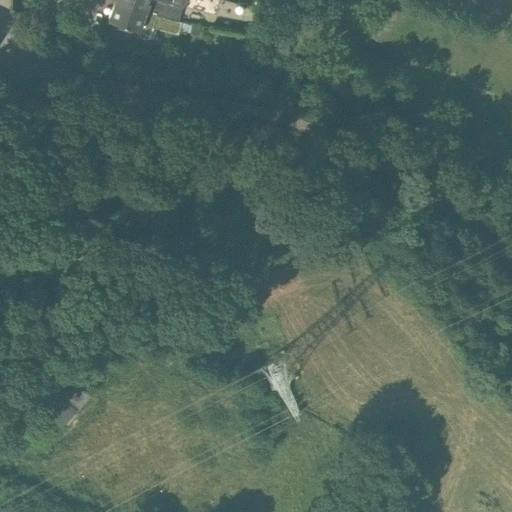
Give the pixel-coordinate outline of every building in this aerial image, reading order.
[(178,27),(180,22),(146,13),(150,0),(114,0),(112,10),(145,20),(178,27)] [(267,12),(270,0),(259,0),(257,8),(267,12)] [(177,34),(178,27),(145,20),(112,10),(108,22),(114,24),(110,34),(134,42),(136,36),(148,40),(152,28),(177,34)] [(275,41),(277,28),(266,27),(264,39),(275,41)] [(66,377),(50,366),(35,388),(46,398),(39,407),(50,417),(48,418),(59,427),(87,396),(74,384),(73,386),(65,379),(66,377)]
